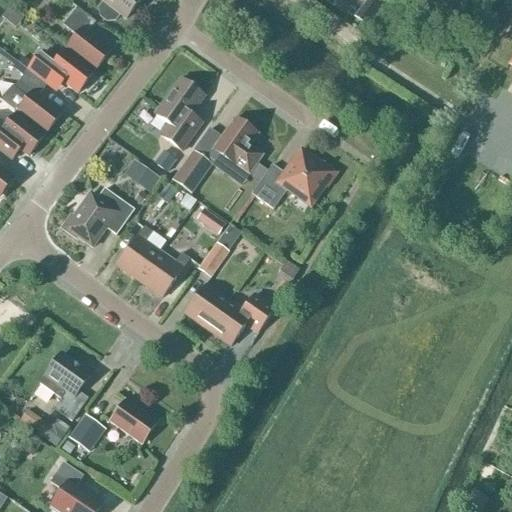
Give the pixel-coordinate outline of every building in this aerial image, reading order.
[(125,20),(140,0),(99,0),(108,6),(103,13),(104,21),(106,23),(114,22),(119,15),(125,20)] [(66,51),(93,73),(94,72),(111,52),(87,33),(95,24),(76,9),(62,26),(76,37),(65,51),(66,51)] [(93,74),(93,73),(66,51),(65,51),(54,65),(41,54),(27,72),(46,86),(53,76),(77,95),(93,74)] [(38,96),(46,86),(27,72),(2,103),(17,114),(44,136),(45,136),(61,115),(38,96)] [(181,153),(201,125),(189,116),(202,97),(181,81),(155,117),(167,126),(160,137),(181,153)] [(44,137),(44,136),(17,114),(15,114),(5,128),(0,123),(0,152),(11,161),(18,151),(28,158),(44,137)] [(248,176),(262,157),(249,147),(257,136),(234,119),(212,151),(205,161),(193,152),(171,182),(191,196),(212,166),(218,170),(225,161),(235,167),(248,176)] [(167,175),(176,162),(162,152),(154,165),(167,175)] [(321,167),(300,152),(284,175),(271,166),(251,195),(272,211),(286,191),(309,208),(324,187),(327,188),(337,174),(323,164),(321,167)] [(0,192),(11,179),(0,169),(0,192)] [(148,173),(138,188),(151,196),(161,181),(148,173)] [(177,193),(164,184),(155,198),(168,206),(177,193)] [(133,211),(104,190),(97,200),(90,195),(73,218),(71,216),(61,230),(75,240),(76,238),(91,249),(105,230),(115,237),(133,211)] [(206,208),(196,219),(215,236),(225,225),(206,208)] [(230,225),(218,241),(229,249),(241,233),(230,225)] [(139,283),(159,254),(145,244),(152,234),(144,228),(116,267),(139,283)] [(228,248),(220,243),(217,246),(216,245),(198,271),(210,280),(229,254),(226,251),(228,248)] [(159,254),(139,283),(162,299),(189,260),(181,254),(174,264),(159,254)] [(207,332),(228,303),(205,287),(184,315),(207,332)] [(242,313),(228,303),(207,332),(230,348),(246,326),(257,334),(274,311),(253,296),(242,313)] [(60,356),(44,377),(39,385),(60,401),(53,410),(71,423),(87,400),(77,393),(89,377),(60,356)] [(140,447),(157,424),(125,401),(109,424),(140,447)] [(83,451),(100,426),(85,416),(68,440),(83,451)] [(52,427),(43,440),(57,449),(66,436),(52,427)] [(97,511),(101,506),(75,489),(82,479),(62,466),(48,487),(57,493),(58,498),(49,511),(50,511),(97,511)]
